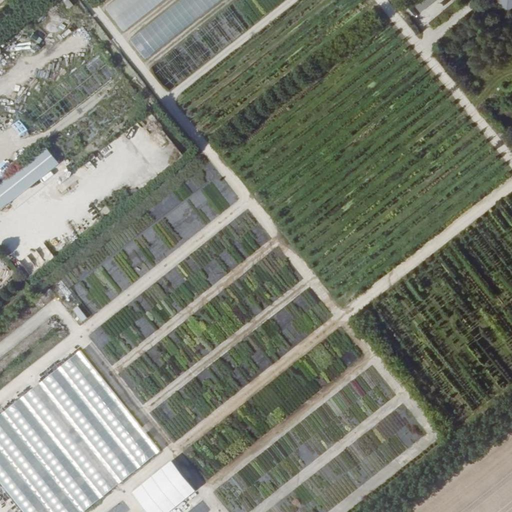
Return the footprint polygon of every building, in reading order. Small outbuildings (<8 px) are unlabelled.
[(121,31),(162,0),(111,0),(103,7),(121,31)] [(177,0),(127,38),(142,58),(219,0),(177,0)] [(431,19),(452,0),(410,0),(409,1),(420,13),(423,10),(431,19)] [(511,0),(494,0),(504,13),(511,7),(511,0)] [(61,142),(1,189),(14,204),(73,158),(61,142)] [(137,181),(125,188),(129,196),(142,188),(137,181)] [(77,305),(72,308),(80,322),(86,319),(77,305)] [(121,358),(130,351),(118,335),(109,342),(121,358)] [(82,351),(0,411),(0,485),(20,511),(80,511),(159,454),(82,351)] [(197,471),(206,481),(229,462),(221,452),(197,471)] [(144,511),(167,511),(194,492),(170,461),(129,492),(144,511)] [(126,501),(118,503),(120,511),(127,511),(129,511),(126,501)]
